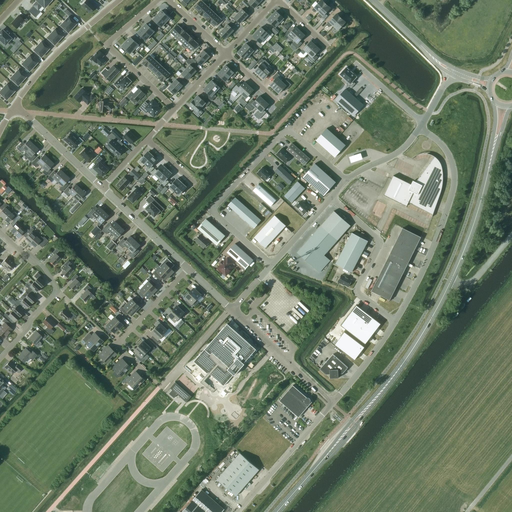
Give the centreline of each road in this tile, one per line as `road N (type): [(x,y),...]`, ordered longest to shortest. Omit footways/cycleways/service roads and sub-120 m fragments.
road 1 (primary): [(276,511),(405,360),(451,280)]
road 2 (unclassified): [(271,264),(214,214),(214,205),(285,131),(346,180)]
road 3 (unclassified): [(395,320),(454,183),(447,153),(420,127)]
road 4 (unclassified): [(331,197),(378,239),(356,290),(395,320)]
road 5 (residential): [(158,0),(108,46),(175,108)]
road 6 (residential): [(119,0),(50,59),(11,111)]
road 7 (unclassified): [(236,511),(332,402)]
road 8 (unclassified): [(232,309),(332,402)]
road 9 (primary): [(451,280),(491,156)]
